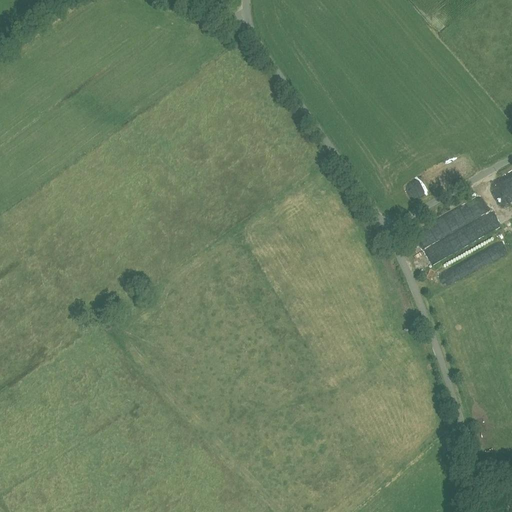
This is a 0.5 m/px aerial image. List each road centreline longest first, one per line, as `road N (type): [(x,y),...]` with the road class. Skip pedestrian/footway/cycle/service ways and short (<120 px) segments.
road 1 (unclassified): [(245,26),(385,229),(438,356),(466,445),(475,511)]
road 2 (track): [(511,158),(385,229)]
